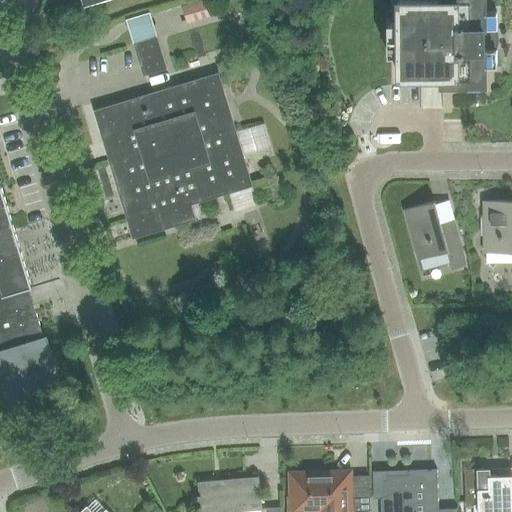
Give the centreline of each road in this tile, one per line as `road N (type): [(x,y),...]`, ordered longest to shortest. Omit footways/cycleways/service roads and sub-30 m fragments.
road 1 (unclassified): [(126,443),(0,22)]
road 2 (residential): [(422,421),(353,173),(389,162),(511,161)]
road 3 (unclassified): [(126,443),(203,429),(422,421)]
road 4 (unclassified): [(0,484),(126,443)]
